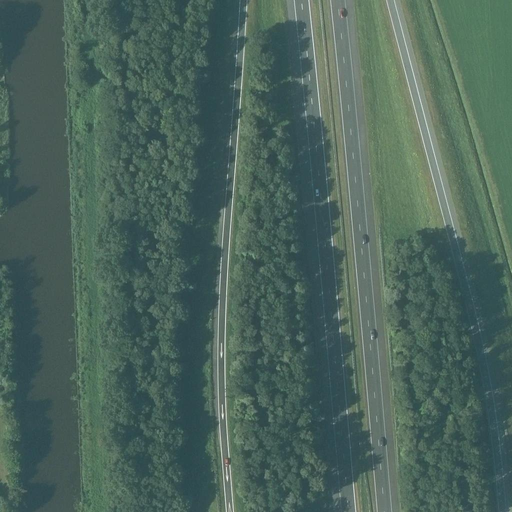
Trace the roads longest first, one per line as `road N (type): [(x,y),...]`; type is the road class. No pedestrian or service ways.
road 1 (motorway): [(501,511),(476,336),(389,0)]
road 2 (motorway): [(300,0),(347,511)]
road 3 (motorway): [(383,511),(337,0)]
road 4 (motorway): [(243,0),(221,325),(229,511)]
